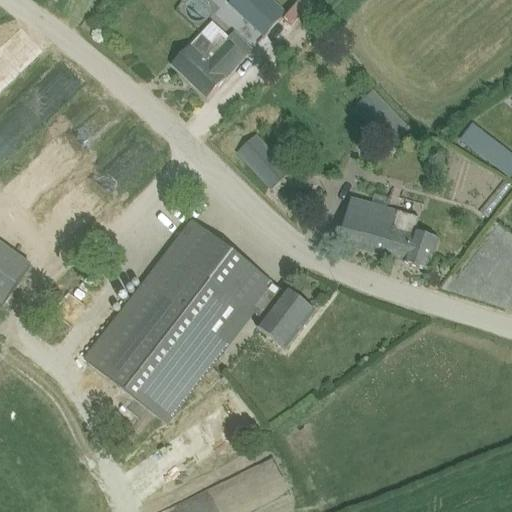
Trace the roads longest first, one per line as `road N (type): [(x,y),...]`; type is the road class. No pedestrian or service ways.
road 1 (unclassified): [(511,322),(369,281),(273,219),(198,148)]
road 2 (unclassified): [(0,347),(198,148)]
road 3 (unclassified): [(198,148),(13,0)]
